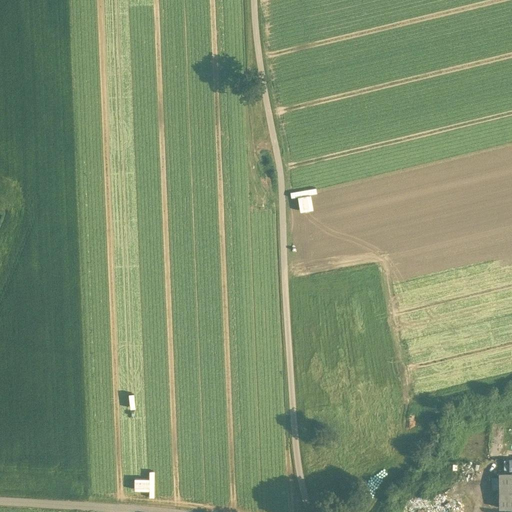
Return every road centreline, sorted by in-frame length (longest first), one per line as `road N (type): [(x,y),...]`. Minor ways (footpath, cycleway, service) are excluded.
road 1 (unclassified): [(254,0),(281,195),(293,434),(308,511)]
road 2 (unclassified): [(176,511),(0,499)]
